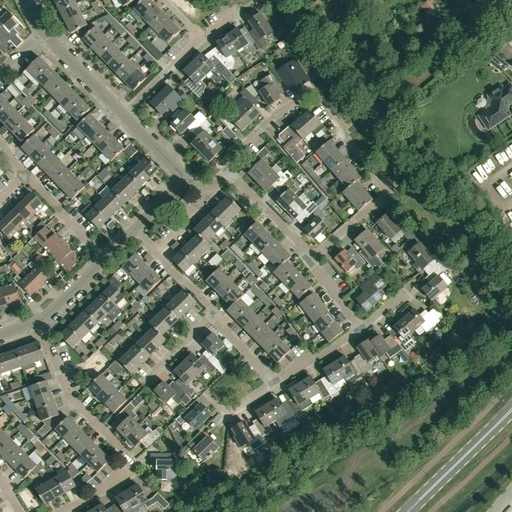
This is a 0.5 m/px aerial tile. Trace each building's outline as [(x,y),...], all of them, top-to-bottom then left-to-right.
[(60,12),(76,4),(73,0),(56,0),(54,1),(60,12)] [(142,18),(155,6),(149,0),(142,0),(133,9),(142,18)] [(66,23),(81,15),(76,4),(60,12),(66,23)] [(150,26),(163,14),(155,6),(142,18),(150,26)] [(347,17),(353,11),(349,6),(342,12),(347,17)] [(0,33),(9,42),(16,35),(13,33),(14,30),(20,23),(8,11),(0,18),(0,33)] [(159,35),(171,23),(163,14),(150,26),(159,35)] [(252,38),(260,50),(268,44),(263,38),(272,32),(260,14),(248,22),(254,30),(249,33),(251,36),(252,38)] [(81,15),(66,23),(71,34),(76,31),(87,26),(81,15)] [(96,44),(104,36),(92,23),(87,26),(76,31),(83,38),(82,39),(91,48),(96,44)] [(180,32),(171,23),(159,35),(172,48),(181,39),(177,35),(180,32)] [(260,50),(252,38),(246,42),(237,29),(227,36),(237,52),(243,48),(246,52),(251,49),(253,54),(260,50)] [(0,47),(2,49),(9,42),(0,33),(0,47)] [(100,57),(112,44),(104,36),(96,44),(91,48),(96,53),(100,57)] [(229,63),(234,60),(231,56),(237,52),(227,36),(223,38),(222,36),(215,40),(217,42),(216,43),(225,56),(218,60),(228,71),(232,67),(229,63)] [(108,65),(121,53),(112,44),(100,57),(108,65)] [(202,54),(201,55),(199,52),(193,58),(195,60),(192,63),(206,76),(211,72),(217,79),(228,71),(218,60),(212,65),(202,54)] [(116,74),(129,61),(121,53),(108,65),(116,74)] [(508,65),(496,54),(490,62),(502,72),(508,65)] [(31,82),(48,66),(39,57),(23,73),(31,82)] [(137,70),(133,66),(136,63),(132,58),(129,62),(129,61),(116,74),(125,82),(137,70)] [(302,70),(295,60),(278,71),(291,92),(303,84),(296,73),(302,70)] [(201,81),(206,76),(192,63),(183,72),(194,83),(189,88),(199,98),(204,93),(200,89),(204,85),(201,81)] [(44,87),(56,75),(48,66),(31,82),(36,87),(40,83),(44,87)] [(137,70),(125,82),(133,91),(146,79),(137,70)] [(283,93),(278,84),(271,74),(261,81),(265,88),(260,92),(269,106),(280,99),(278,96),(283,93)] [(388,79),(387,79),(383,74),(380,76),(378,78),(383,83),(384,83),(387,80),(388,79)] [(52,96),(65,83),(56,75),(44,87),(52,96)] [(17,79),(13,83),(21,92),(25,88),(17,79)] [(60,104),(73,92),(65,83),(52,96),(60,104)] [(489,109),(485,112),(479,116),(488,130),(494,126),(510,115),(507,111),(509,105),(511,103),(511,86),(511,84),(503,89),(502,87),(488,96),(492,101),(492,102),(492,103),(492,107),(491,108),(490,109),(489,109)] [(170,106),(175,111),(188,98),(180,90),(176,95),(168,87),(151,103),(161,114),(170,106)] [(238,109),(251,123),(260,114),(250,103),(255,98),(245,88),(240,93),(247,101),(238,109)] [(69,113),(81,101),(73,92),(60,104),(69,113)] [(0,112),(9,104),(0,95),(0,112)] [(81,101),(69,113),(78,122),(90,109),(81,101)] [(0,120),(5,125),(17,113),(9,104),(0,112),(0,120)] [(242,132),(251,123),(238,109),(229,118),(222,111),(216,116),(226,126),(231,121),(242,132)] [(197,129),(205,120),(206,119),(199,112),(193,118),(185,110),(182,114),(178,110),(172,117),(175,120),(171,124),(172,125),(170,127),(175,132),(177,130),(181,134),(192,124),(197,129)] [(324,128),(321,124),(310,111),(301,119),(312,132),(315,136),(324,128)] [(40,116),(36,112),(31,116),(36,121),(40,116)] [(13,134),(26,121),(17,113),(5,125),(13,134)] [(51,113),(47,117),(51,122),(55,118),(51,113)] [(98,124),(96,121),(90,115),(77,127),(86,136),(98,124)] [(303,140),(312,132),(301,119),(291,126),(303,140)] [(212,132),(208,128),(211,125),(205,120),(197,129),(195,130),(200,135),(191,144),(200,153),(213,140),(209,135),(212,132)] [(26,121),(13,134),(22,143),(34,130),(26,121)] [(61,122),(57,126),(61,131),(65,126),(61,122)] [(94,144),(107,132),(98,124),(86,136),(94,144)] [(296,146),(303,140),(291,126),(289,126),(279,135),(279,137),(284,144),(281,146),(296,164),(305,156),(296,146)] [(227,127),(222,132),(232,142),(237,137),(227,127)] [(56,132),(51,136),(56,141),(60,136),(56,132)] [(102,153),(115,141),(107,132),(94,144),(96,146),(102,153)] [(30,157),(43,144),(34,136),(21,148),(30,157)] [(220,143),(218,145),(213,140),(200,153),(209,163),(217,155),(218,157),(226,149),(220,143)] [(115,141),(102,153),(111,162),(124,150),(115,141)] [(324,162),(337,151),(329,141),(328,142),(324,146),(320,149),(316,153),(324,162)] [(38,165),(51,153),(43,144),(30,157),(38,165)] [(139,150),(132,144),(125,151),(132,157),(139,150)] [(257,183),(271,169),(262,160),(269,153),(264,148),(254,158),(259,163),(248,173),(257,183)] [(332,171),(345,160),(337,151),(324,162),(332,171)] [(47,174),(59,162),(51,153),(38,165),(47,174)] [(138,166),(150,179),(159,170),(146,157),(138,166)] [(340,180),(353,169),(345,160),(332,171),(340,180)] [(55,182),(68,170),(59,162),(47,174),(55,182)] [(309,175),(313,171),(305,162),(301,166),(309,175)] [(141,187),(150,179),(138,166),(129,174),(141,187)] [(280,171),(276,175),(271,169),(257,183),(266,192),(277,181),(282,186),(290,179),(292,176),(287,171),(283,175),(280,171)] [(356,182),(357,182),(361,178),(353,169),(340,180),(347,189),(356,182)] [(63,191),(76,179),(68,170),(55,182),(63,191)] [(317,184),(321,180),(313,171),(309,175),(317,184)] [(103,181),(106,178),(101,173),(97,176),(103,181)] [(133,195),(141,187),(129,174),(120,183),(133,195)] [(76,179),(63,191),(72,200),(85,188),(76,179)] [(285,211),(298,198),(294,194),(298,190),(294,186),(295,184),(290,179),(282,186),(281,188),(285,193),(276,202),(285,211)] [(324,193),(329,189),(321,180),(317,184),(324,193)] [(364,191),(357,182),(356,182),(347,189),(343,193),(351,202),(364,191)] [(124,204),(133,195),(120,183),(112,191),(124,204)] [(115,212),(124,204),(112,191),(103,200),(115,212)] [(364,191),(351,202),(359,212),(372,200),(364,191)] [(21,200),(35,214),(44,205),(32,193),(27,198),(25,196),(21,200)] [(219,206),(232,218),(241,209),(228,197),(219,206)] [(309,216),(318,207),(313,202),(311,203),(306,199),(303,203),(298,198),(285,211),(294,221),(304,211),(309,216)] [(27,222),(28,221),(35,214),(21,200),(18,203),(20,205),(15,210),(27,222)] [(107,221),(115,212),(103,200),(95,208),(107,221)] [(338,213),(342,209),(334,200),(330,204),(338,213)] [(107,221),(95,208),(91,204),(82,212),(98,229),(107,221)] [(223,227),(232,218),(219,206),(211,214),(223,227)] [(318,207),(309,216),(308,217),(313,222),(304,231),(313,240),(326,227),(320,221),(326,215),(318,207)] [(53,215),(47,209),(45,212),(50,218),(53,215)] [(18,231),(25,224),(27,222),(15,210),(9,215),(8,213),(4,217),(18,231)] [(215,235),(223,227),(211,214),(202,222),(215,235)] [(394,243),(404,235),(406,238),(411,234),(402,223),(397,227),(386,214),(376,223),(390,239),(394,243)] [(0,229),(9,239),(18,231),(4,217),(1,220),(3,222),(0,224),(0,229)] [(27,222),(25,224),(31,230),(34,227),(28,221),(27,222)] [(206,243),(215,235),(202,222),(193,231),(195,233),(198,235),(206,243)] [(253,243),(265,231),(257,222),(244,235),(253,243)] [(43,247),(55,234),(51,230),(49,232),(45,227),(39,232),(36,235),(28,243),(32,247),(37,241),(43,247)] [(31,230),(36,235),(39,232),(34,227),(31,230)] [(258,255),(261,252),(274,240),(265,231),(253,243),(249,247),(258,255)] [(362,256),(375,272),(384,264),(375,254),(382,249),(367,231),(356,240),(367,253),(362,256)] [(411,234),(406,238),(410,242),(417,236),(416,236),(413,232),(412,232),(411,234)] [(51,255),(65,241),(62,238),(60,240),(55,234),(43,247),(37,252),(40,255),(46,250),(51,255)] [(211,247),(206,243),(198,235),(189,243),(202,256),(211,247)] [(270,261),(282,248),(274,240),(261,252),(270,261)] [(54,269),(59,264),(72,252),(67,247),(69,245),(65,241),(51,255),(56,260),(50,266),(54,269)] [(193,264),(202,256),(189,243),(181,252),(193,264)] [(436,253),(431,257),(419,243),(408,253),(416,262),(413,265),(416,269),(420,266),(428,276),(433,271),(444,262),(436,253)] [(239,257),(244,253),(235,244),(231,249),(239,257)] [(10,246),(7,248),(13,254),(15,252),(10,246)] [(286,261),(287,261),(291,257),(282,248),(270,261),(278,269),(286,261)] [(228,250),(221,256),(226,261),(233,255),(228,250)] [(358,270),(365,263),(356,253),(351,258),(345,250),(335,259),(347,272),(354,266),(358,270)] [(72,252),(59,264),(65,269),(59,275),(62,278),(79,262),(74,258),(76,256),(72,252)] [(184,273),(193,264),(181,252),(172,260),(184,273)] [(244,253),(239,257),(243,261),(247,257),(244,253)] [(129,278),(131,275),(144,263),(135,254),(120,269),(129,278)] [(38,256),(34,261),(40,266),(44,262),(38,256)] [(237,268),(241,264),(237,260),(233,264),(237,268)] [(295,270),(287,261),(286,261),(278,269),(273,273),(282,282),(295,270)] [(28,276),(40,288),(45,284),(43,282),(47,278),(31,262),(28,265),(34,271),(28,276)] [(444,262),(433,271),(438,277),(422,290),(431,300),(447,286),(442,280),(447,276),(443,273),(449,268),(444,262)] [(140,284),(152,272),(144,263),(131,275),(140,284)] [(241,264),(237,268),(240,272),(245,268),(241,264)] [(256,274),(260,270),(256,266),(252,270),(256,274)] [(215,290),(227,278),(219,269),(206,281),(215,290)] [(260,270),(256,274),(260,278),(264,274),(260,270)] [(291,290),(303,278),(295,270),(282,282),(291,290)] [(152,272),(140,284),(148,293),(161,281),(152,272)] [(252,287),(258,281),(251,275),(245,280),(252,287)] [(359,288),(364,294),(357,300),(366,311),(382,298),(377,292),(385,286),(375,275),(359,288)] [(40,288),(28,276),(23,281),(17,276),(14,279),(30,295),(34,291),(36,293),(40,288)] [(223,298),(236,286),(227,278),(215,290),(223,298)] [(303,278),(291,290),(299,299),(312,287),(303,278)] [(117,289),(121,285),(116,281),(113,284),(113,285),(117,289)] [(14,284),(3,288),(9,307),(14,305),(13,302),(20,300),(14,284)] [(161,293),(166,289),(162,284),(157,289),(161,293)] [(103,294),(115,307),(124,298),(112,285),(103,294)] [(240,299),(244,295),(236,286),(223,298),(223,299),(222,300),(226,304),(226,306),(229,309),(231,307),(240,299)] [(257,299),(261,295),(254,286),(249,290),(257,299)] [(0,288),(0,306),(4,306),(4,308),(9,307),(3,288),(0,288)] [(175,298),(187,311),(196,302),(184,290),(175,298)] [(125,291),(121,295),(123,296),(124,298),(125,299),(129,295),(126,291),(125,291)] [(307,314),(321,303),(314,293),(300,304),(307,314)] [(107,315),(115,307),(103,294),(95,302),(96,303),(107,315)] [(261,295),(257,299),(265,307),(270,303),(261,295)] [(276,304),(281,300),(277,296),(273,300),(276,304)] [(179,319),(187,311),(175,298),(166,307),(179,319)] [(248,308),(240,299),(231,307),(229,309),(227,311),(236,320),(248,308)] [(281,300),(276,304),(280,308),(285,304),(281,300)] [(107,315),(96,303),(95,302),(86,311),(96,321),(98,323),(107,315)] [(314,323),(328,313),(321,303),(307,314),(314,323)] [(137,312),(133,308),(133,307),(129,311),(133,315),(137,312)] [(170,328),(179,319),(166,307),(158,315),(170,328)] [(274,315),(279,311),(275,307),(271,312),(274,315)] [(244,328),(257,316),(248,308),(236,320),(244,328)] [(404,318),(414,331),(420,326),(426,333),(437,324),(428,313),(422,319),(414,309),(404,318)] [(98,323),(96,321),(86,311),(77,319),(90,332),(98,323)] [(279,311),(274,315),(278,319),(282,315),(279,311)] [(322,333),(336,322),(328,313),(314,323),(322,333)] [(161,336),(162,336),(170,328),(158,315),(149,324),(153,328),(161,336)] [(252,337),(265,325),(257,316),(244,328),(252,337)] [(409,336),(414,331),(404,318),(393,327),(401,336),(396,341),(403,350),(405,352),(415,343),(409,336)] [(81,340),(90,332),(77,319),(69,327),(81,340)] [(131,330),(135,326),(131,321),(126,326),(131,330)] [(336,322),(322,333),(329,343),(343,332),(336,322)] [(116,332),(120,328),(116,324),(111,328),(116,332)] [(261,346),(273,333),(265,325),(252,337),(261,346)] [(72,349),(81,340),(69,327),(60,336),(72,349)] [(166,340),(162,336),(161,336),(153,328),(145,336),(157,349),(166,340)] [(271,352),(282,342),(273,333),(261,346),(267,352),(269,354),(271,352)] [(222,356),(225,352),(228,350),(222,343),(213,334),(202,344),(208,351),(204,356),(207,359),(208,360),(213,356),(218,351),(222,356)] [(403,350),(396,341),(392,337),(384,342),(379,335),(370,343),(369,343),(380,358),(386,353),(390,359),(403,350)] [(149,357),(157,349),(145,336),(136,345),(144,352),(149,357)] [(113,347),(118,342),(113,338),(109,342),(113,347)] [(226,339),(222,343),(228,350),(233,345),(226,339)] [(369,343),(370,343),(368,340),(357,348),(362,354),(355,360),(357,362),(364,374),(382,361),(380,358),(369,343)] [(98,349),(103,345),(98,341),(94,345),(98,349)] [(28,346),(34,363),(45,359),(40,342),(28,346)] [(269,354),(278,363),(290,351),(282,342),(271,352),(269,354)] [(149,357),(144,352),(136,345),(128,353),(140,366),(149,357)] [(35,367),(34,363),(28,346),(16,350),(22,367),(24,371),(35,367)] [(11,371),(22,367),(16,350),(5,354),(11,371)] [(131,374),(140,366),(128,353),(119,362),(131,374)] [(5,354),(0,355),(0,374),(11,371),(5,354)] [(208,360),(207,359),(201,364),(192,354),(183,363),(196,377),(205,368),(211,374),(216,369),(208,360)] [(364,374),(357,362),(350,366),(345,356),(334,363),(343,378),(347,385),(364,374)] [(112,371),(119,364),(117,361),(110,368),(112,371)] [(187,385),(196,377),(183,363),(174,372),(184,383),(179,388),(189,398),(194,393),(187,385)] [(338,382),(343,378),(334,363),(323,370),(329,379),(323,383),(330,395),(337,391),(336,389),(340,386),(338,382)] [(222,365),(217,370),(222,374),(227,370),(222,365)] [(97,396),(110,383),(101,375),(88,387),(97,396)] [(330,395),(323,383),(317,387),(310,377),(300,384),(309,399),(320,393),(324,399),(330,395)] [(30,387),(34,398),(51,393),(47,381),(46,381),(41,383),(36,385),(30,387)] [(189,398),(179,388),(177,386),(172,391),(163,382),(154,391),(167,403),(171,399),(177,404),(181,401),(184,404),(190,399),(189,398)] [(105,404),(118,392),(110,383),(97,396),(105,404)] [(312,404),(309,399),(300,384),(289,390),(295,400),(289,404),(296,416),(302,412),(299,406),(306,401),(309,406),(312,404)] [(118,392),(105,404),(114,413),(127,401),(118,392)] [(137,416),(132,411),(147,397),(142,392),(118,415),(125,422),(116,430),(125,439),(139,425),(133,420),(137,416)] [(38,410),(55,404),(51,393),(34,398),(38,410)] [(296,416),(289,404),(283,408),(277,399),(266,405),(276,421),(286,414),(290,421),(296,417),(296,416)] [(6,413),(11,408),(7,404),(2,409),(6,413)] [(55,404),(38,410),(42,421),(59,416),(55,404)] [(186,410),(176,420),(180,425),(186,420),(195,429),(210,414),(201,405),(191,415),(186,410)] [(269,425),(276,421),(266,405),(263,408),(261,405),(254,409),(261,421),(255,425),(258,431),(262,437),(272,431),(269,425)] [(153,412),(151,414),(155,417),(160,412),(163,409),(162,408),(160,406),(154,411),(153,412)] [(9,417),(14,412),(11,408),(6,413),(9,417)] [(64,438),(76,426),(68,417),(55,429),(64,438)] [(262,437),(258,431),(252,434),(244,422),(232,429),(236,436),(235,437),(241,447),(248,443),(253,451),(266,443),(262,437)] [(47,423),(38,432),(43,437),(52,428),(47,423)] [(158,427),(156,430),(153,432),(148,427),(144,431),(139,425),(125,439),(134,448),(146,437),(147,438),(145,440),(151,445),(163,432),(158,427)] [(72,447),(85,434),(76,426),(64,438),(72,447)] [(0,451),(11,440),(3,432),(0,434),(0,451)] [(81,455),(93,443),(85,434),(72,447),(81,455)] [(208,437),(193,451),(204,461),(218,447),(208,437)] [(45,438),(40,442),(45,446),(49,442),(45,438)] [(0,453),(7,461),(20,449),(11,440),(0,451),(0,453)] [(191,441),(182,450),(187,455),(196,446),(191,441)] [(102,452),(96,446),(93,443),(81,455),(89,464),(102,452)] [(16,470),(28,457),(20,449),(7,461),(16,470)] [(89,464),(96,471),(98,473),(110,460),(102,452),(89,464)] [(162,460),(150,460),(150,467),(156,467),(156,481),(166,481),(166,482),(167,482),(168,482),(169,481),(170,481),(171,481),(172,480),(174,479),(175,478),(176,477),(177,476),(177,475),(178,473),(178,472),(178,471),(178,470),(177,470),(177,460),(171,460),(171,454),(162,454),(162,460)] [(35,468),(37,466),(28,457),(16,470),(24,479),(31,471),(35,468)] [(213,473),(207,473),(205,487),(216,488),(221,484),(224,469),(214,468),(213,473)] [(69,470),(67,472),(72,480),(79,473),(76,469),(72,473),(69,470)] [(56,478),(65,493),(76,487),(72,480),(67,472),(67,471),(56,478)] [(78,484),(82,488),(91,479),(87,475),(78,484)] [(55,499),(65,493),(56,478),(46,484),(55,499)] [(44,505),(55,499),(46,484),(35,490),(44,505)] [(153,498),(151,499),(148,501),(138,485),(127,492),(137,508),(144,504),(147,509),(157,502),(164,510),(169,505),(158,493),(153,498)] [(130,511),(137,508),(127,492),(116,498),(122,509),(116,511),(130,511)]
